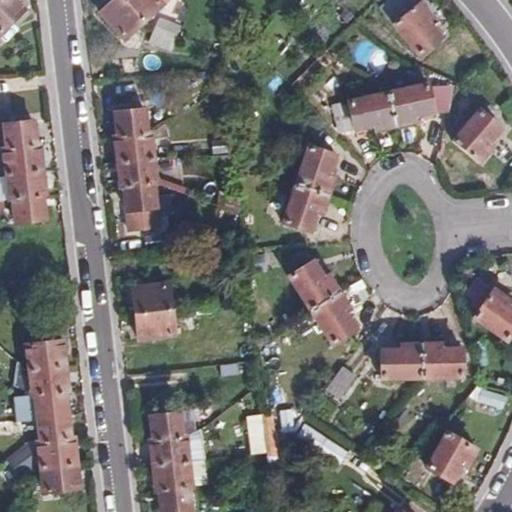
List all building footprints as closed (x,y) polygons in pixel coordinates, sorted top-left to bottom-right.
[(0,0),(0,33),(22,13),(9,0),(0,0)] [(138,26),(115,0),(113,0),(96,16),(120,44),(138,26)] [(115,0),(138,26),(156,9),(156,8),(162,0),(115,0)] [(361,6),(353,0),(348,0),(334,16),(344,25),(361,6)] [(434,15),(420,0),(402,0),(388,13),(397,22),(395,24),(421,53),(443,34),(430,19),(434,15)] [(151,29),(171,35),(174,27),(156,21),(151,29)] [(167,51),(171,35),(151,29),(146,47),(167,51)] [(135,60),(112,62),(113,74),(136,73),(135,60)] [(141,81),(113,83),(115,98),(141,97),(141,81)] [(377,133),(416,123),(415,116),(435,110),(428,82),(349,103),(350,105),(335,110),(341,134),(355,130),(356,132),(374,126),(377,133)] [(501,128),(478,108),(451,140),(459,148),(451,157),(471,173),(493,147),(489,144),(501,128)] [(232,146),(227,109),(215,111),(220,148),(232,146)] [(114,113),(117,137),(146,134),(143,110),(114,113)] [(0,113),(0,145),(2,147),(36,143),(33,120),(11,122),(10,112),(0,113)] [(331,135),(315,117),(307,124),(323,142),(331,135)] [(153,160),(149,134),(146,134),(117,137),(113,137),(116,164),(153,160)] [(43,168),(40,142),(36,143),(2,147),(5,173),(43,168)] [(307,146),(280,221),(308,231),(315,212),(320,214),(333,177),(329,174),(335,157),(307,146)] [(153,160),(116,164),(119,189),(123,188),(152,185),(156,185),(153,160)] [(41,193),(46,192),(43,168),(5,173),(8,197),(12,197),(41,193)] [(152,185),(123,188),(125,213),(154,210),(152,185)] [(44,218),(41,193),(12,197),(14,221),(44,218)] [(348,310),(353,307),(329,274),(325,277),(312,261),(289,279),(336,344),(360,327),(348,310)] [(511,301),(482,281),(467,303),(478,311),(474,318),(507,341),(511,334),(511,309),(508,307),(511,301)] [(130,290),(134,315),(170,310),(167,286),(130,290)] [(170,310),(134,315),(137,340),(173,336),(170,310)] [(287,327),(260,344),(262,361),(289,358),(287,344),(290,344),(287,327)] [(25,345),(28,371),(65,366),(62,341),(60,341),(58,328),(26,332),(28,344),(25,345)] [(468,349),(461,349),(461,347),(441,347),(440,342),(398,342),(398,348),(380,349),(380,379),(461,378),(461,363),(469,363),(468,349)] [(358,372),(348,365),(332,388),(343,395),(358,372)] [(65,366),(28,371),(31,395),(34,395),(64,391),(68,391),(65,366)] [(0,367),(0,368),(0,379),(9,384),(14,374),(0,367)] [(478,389),(475,402),(502,408),(505,395),(478,389)] [(34,395),(35,405),(36,417),(66,413),(64,391),(34,395)] [(4,409),(6,421),(17,419),(36,417),(35,405),(4,409)] [(185,439),(216,418),(207,406),(178,414),(149,418),(152,441),(185,439)] [(152,441),(149,442),(152,468),(188,464),(203,462),(202,446),(217,445),(213,438),(238,420),(231,408),(216,418),(185,439),(152,441)] [(17,419),(20,452),(35,441),(69,437),(66,413),(36,417),(17,419)] [(248,454),(264,451),(258,414),(243,416),(248,454)] [(300,426),(294,438),(341,460),(347,448),(300,426)] [(476,448),(443,431),(424,466),(450,482),(460,465),(465,468),(476,448)] [(73,436),(69,437),(35,441),(38,467),(75,462),(73,436)] [(78,488),(75,462),(38,467),(41,491),(78,488)] [(188,464),(152,468),(155,494),(158,493),(187,490),(191,489),(188,464)] [(189,511),(187,490),(158,493),(159,511),(189,511)] [(433,511),(412,496),(401,511),(433,511)]
